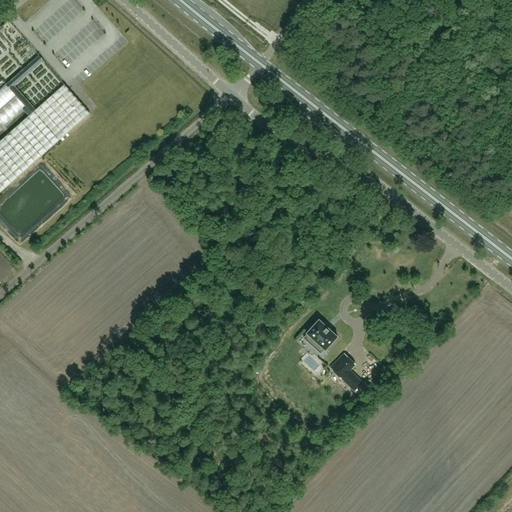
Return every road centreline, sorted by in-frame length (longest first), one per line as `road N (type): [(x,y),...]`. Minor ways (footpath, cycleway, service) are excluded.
road 1 (unclassified): [(511,288),(362,171),(276,131),(230,94)]
road 2 (primary): [(511,259),(260,63)]
road 3 (unclassified): [(0,293),(230,94)]
road 4 (unclassified): [(230,94),(125,0)]
